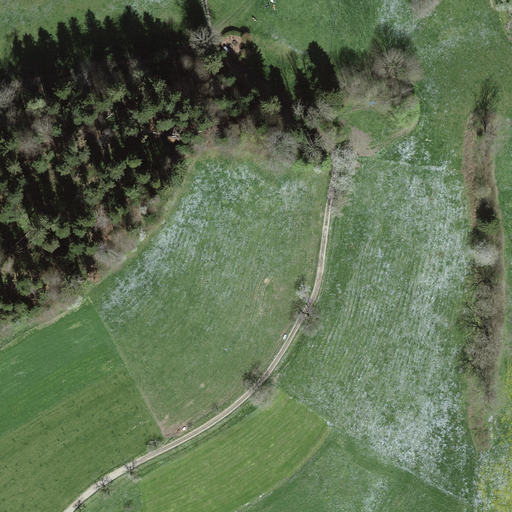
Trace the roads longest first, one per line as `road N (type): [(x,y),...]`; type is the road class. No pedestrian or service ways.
road 1 (track): [(70,511),(111,476),(212,423),(258,386),(313,297),(339,157)]
road 2 (track): [(0,102),(213,46)]
road 3 (track): [(213,46),(241,82),(302,119),(339,157)]
